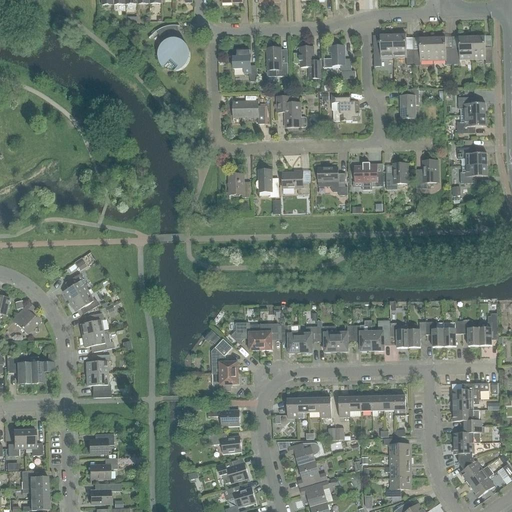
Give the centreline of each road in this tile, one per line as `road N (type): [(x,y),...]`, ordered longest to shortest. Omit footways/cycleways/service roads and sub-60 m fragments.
road 1 (residential): [(281,511),(261,425),(273,384),(302,373),(428,369),(431,457),(457,511)]
road 2 (residential): [(378,143),(217,148),(213,31)]
road 3 (residential): [(0,272),(30,287),(55,318),(66,405)]
road 4 (residential): [(358,17),(314,30),(213,31)]
road 5 (residential): [(378,143),(358,17)]
